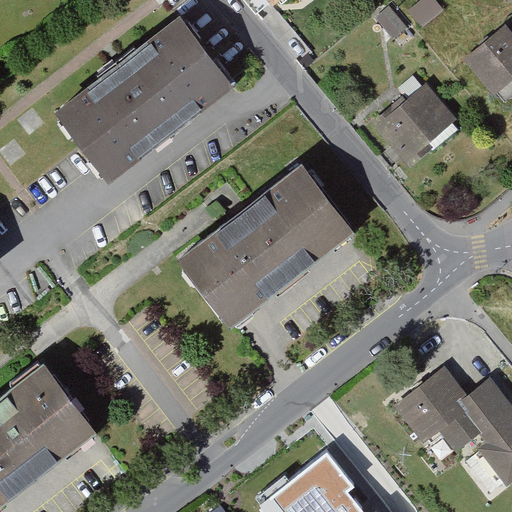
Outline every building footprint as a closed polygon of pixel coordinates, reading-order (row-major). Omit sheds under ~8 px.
[(273,0),(282,10),(294,0),(273,0)] [(173,13),(45,105),(48,108),(107,182),(231,85),(173,13)] [(511,33),(499,20),(459,56),(493,94),(511,76),(511,33)] [(398,164),(457,130),(428,80),(369,113),(398,164)] [(303,145),(182,245),(240,316),(362,216),(303,145)] [(44,343),(0,376),(0,500),(104,420),(44,343)] [(436,375),(390,412),(436,470),(463,449),(503,499),(511,491),(511,405),(491,378),(459,404),(436,375)] [(405,511),(341,430),(261,492),(277,511),(405,511)]
